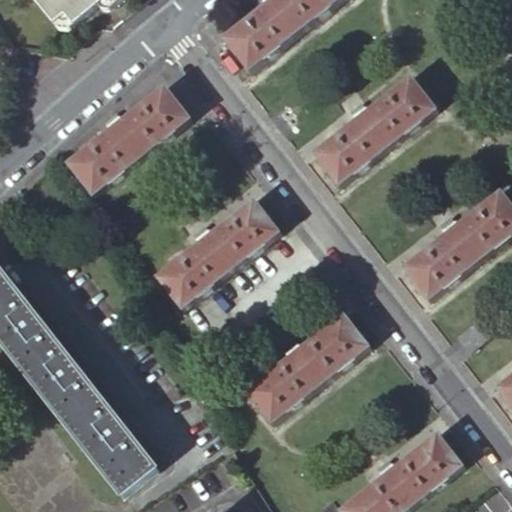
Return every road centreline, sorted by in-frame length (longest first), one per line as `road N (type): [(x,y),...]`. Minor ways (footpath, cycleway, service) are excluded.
road 1 (residential): [(511,463),(167,25)]
road 2 (residential): [(0,172),(167,25)]
